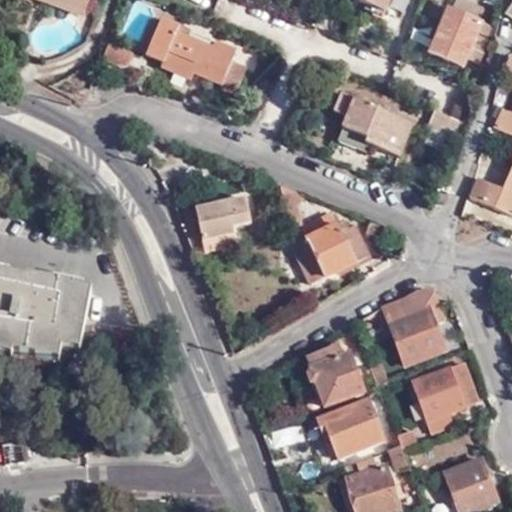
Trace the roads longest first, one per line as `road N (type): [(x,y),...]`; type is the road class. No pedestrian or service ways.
road 1 (residential): [(63,136),(122,107),(143,107),(448,245)]
road 2 (tertiary): [(63,136),(133,205),(210,384)]
road 3 (residential): [(210,384),(448,245)]
road 4 (residential): [(448,245),(511,415)]
road 5 (tertiary): [(210,384),(263,511)]
